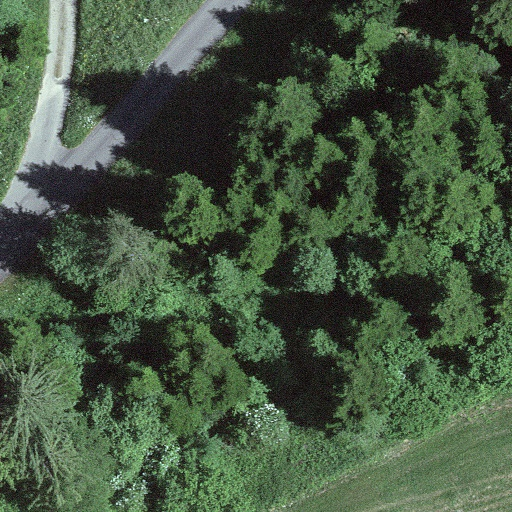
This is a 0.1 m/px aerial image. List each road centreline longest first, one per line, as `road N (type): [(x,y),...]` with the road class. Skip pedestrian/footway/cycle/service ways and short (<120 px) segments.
road 1 (track): [(0,262),(232,0)]
road 2 (track): [(42,220),(66,0)]
